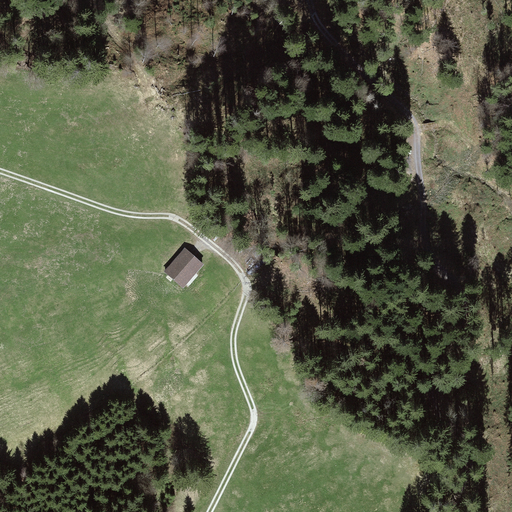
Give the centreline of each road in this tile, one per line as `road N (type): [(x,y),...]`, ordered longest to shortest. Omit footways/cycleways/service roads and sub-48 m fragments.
road 1 (track): [(308,0),(321,35),(412,123),(423,243),(442,277),(466,296),(465,320),(440,349),(431,384),(432,408),(471,452),(450,511)]
road 2 (track): [(0,171),(208,233),(252,409),(204,511)]
